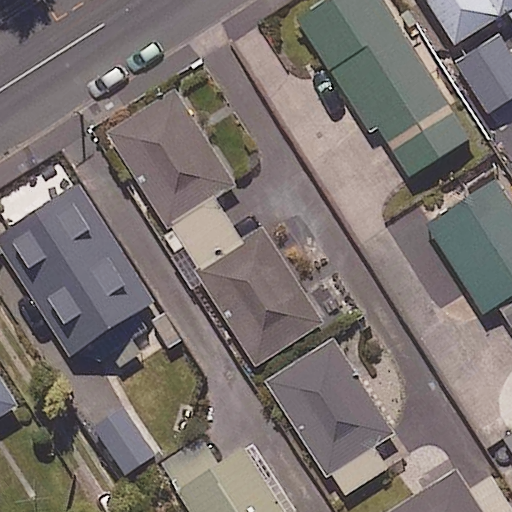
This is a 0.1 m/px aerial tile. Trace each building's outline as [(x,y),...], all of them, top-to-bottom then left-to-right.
[(469,138),(379,0),(317,0),(294,15),(365,126),(372,121),(408,177),(469,138)] [(511,0),(421,0),(448,44),(504,9),(511,21),(511,0)] [(511,93),(511,54),(498,32),(453,60),(485,111),(511,93)] [(210,191),(212,196),(234,182),(174,88),(106,131),(163,221),(210,191)] [(157,296),(82,178),(0,229),(0,238),(32,288),(12,300),(52,364),(101,333),(121,364),(146,348),(126,316),(157,296)] [(511,288),(511,208),(492,178),(427,222),(484,307),(511,288)] [(212,196),(210,191),(163,221),(193,269),(240,239),(212,196)] [(240,239),(193,269),(254,363),(321,320),(261,226),(240,239)] [(511,303),(500,312),(511,330),(511,303)] [(392,430),(331,336),(264,379),(339,495),(385,465),(371,444),(392,430)] [(0,412),(20,400),(0,368),(0,412)] [(159,449),(128,405),(95,428),(126,472),(159,449)] [(511,431),(503,438),(511,451),(511,431)] [(301,511),(256,438),(180,486),(196,511),(301,511)] [(465,490),(452,469),(383,511),(511,511),(511,509),(490,474),(465,490)]
